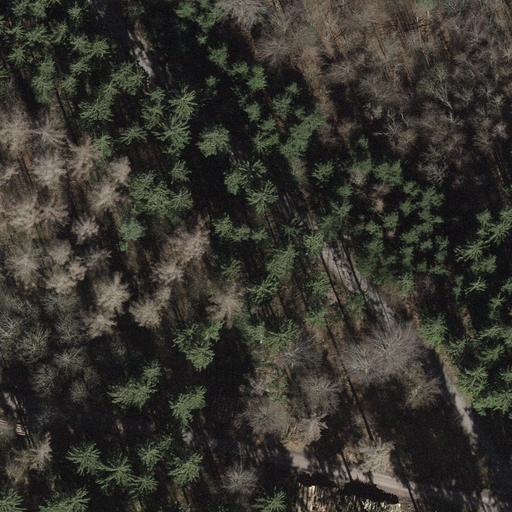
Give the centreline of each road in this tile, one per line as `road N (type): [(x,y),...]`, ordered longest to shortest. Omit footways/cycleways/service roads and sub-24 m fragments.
road 1 (track): [(97,0),(432,370),(511,482)]
road 2 (track): [(511,505),(0,391)]
